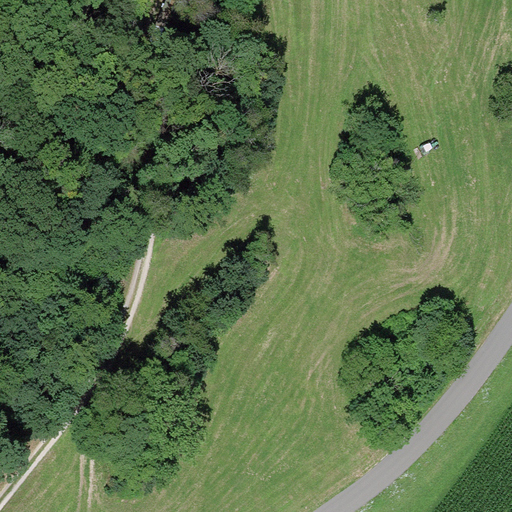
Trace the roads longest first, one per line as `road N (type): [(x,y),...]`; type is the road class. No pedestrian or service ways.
road 1 (track): [(0,496),(59,425),(124,319),(147,208),(176,130),(156,35),(134,0)]
road 2 (residential): [(511,315),(411,449),(330,511)]
